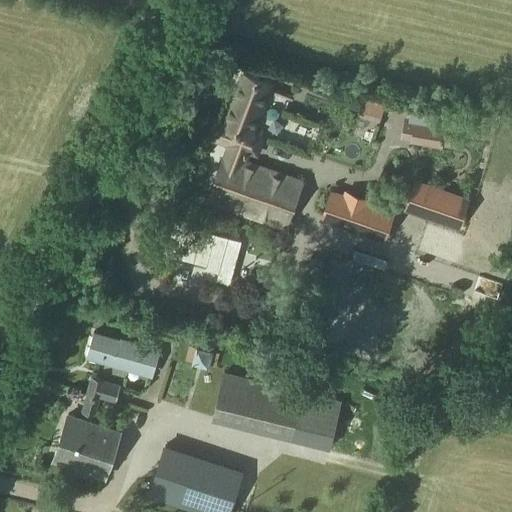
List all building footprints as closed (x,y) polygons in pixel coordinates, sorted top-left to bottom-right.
[(209,201),(287,228),(306,181),(249,160),(251,156),(258,158),(266,135),(256,132),(270,93),(291,102),(294,95),(273,87),(273,84),(243,73),(223,124),(211,119),(205,137),(228,145),(209,201)] [(379,124),(387,100),(366,93),(358,117),(379,124)] [(413,137),(413,140),(440,144),(441,139),(443,140),(444,136),(442,136),(443,129),(451,130),(453,116),(412,109),(410,123),(405,122),(403,135),(413,137)] [(404,211),(459,230),(470,198),(415,179),(404,211)] [(320,221),(385,243),(396,212),(370,203),(372,199),(345,190),(343,194),(331,189),(320,221)] [(121,337),(120,340),(95,333),(88,357),(114,365),(115,363),(152,373),(158,353),(133,346),(134,342),(121,337)] [(190,346),(186,359),(215,367),(219,354),(190,346)] [(92,377),(87,395),(100,399),(101,398),(116,402),(120,386),(105,381),(92,377)] [(82,412),(96,416),(100,399),(87,395),(82,412)] [(105,477),(118,432),(68,416),(54,460),(105,477)] [(167,446),(151,493),(207,511),(228,511),(242,470),(167,446)]
